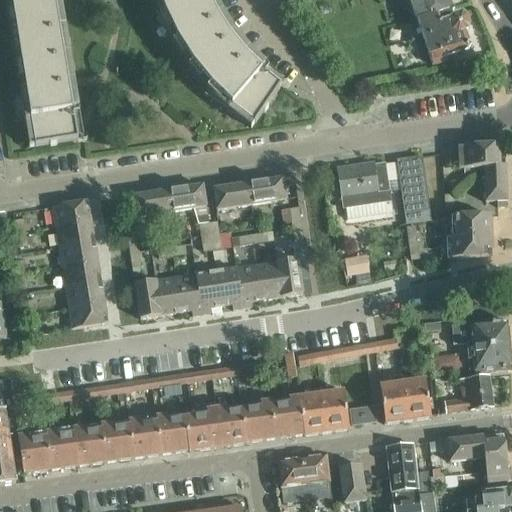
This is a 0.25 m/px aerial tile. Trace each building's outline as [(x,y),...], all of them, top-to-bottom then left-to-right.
[(11,0),(13,11),(11,11),(7,12),(13,11),(17,38),(15,38),(11,39),(11,40),(17,39),(22,65),(20,65),(16,66),(16,67),(22,66),(26,92),(24,93),(20,93),(20,94),(26,93),(31,120),(29,120),(25,120),(25,121),(31,120),(35,147),(33,147),(29,148),(29,149),(35,148),(50,146),(50,147),(57,146),(57,145),(78,141),(74,118),(74,114),(55,0),(11,0)] [(261,72),(246,57),(245,56),(230,38),(218,18),(209,0),(159,0),(165,15),(160,18),(166,16),(178,41),(172,44),(173,44),(178,42),(193,65),(188,68),(188,69),(193,65),(211,87),(206,91),(207,92),(211,87),(231,107),(227,111),(228,112),(232,107),(254,124),(250,129),(251,130),(254,125),(255,125),(281,87),(261,72)] [(407,0),(417,21),(432,66),(444,61),(443,58),(467,49),(468,50),(470,47),(469,46),(465,33),(466,32),(469,28),(466,19),(461,17),(442,22),(440,15),(454,11),(446,0),(407,0)] [(469,149),(468,143),(458,144),(459,171),(484,170),(486,204),(497,204),(497,209),(507,208),(505,147),(469,149)] [(397,161),(404,215),(430,212),(422,158),(397,161)] [(338,170),(342,200),(344,210),(391,203),(385,164),(374,166),(373,165),(338,170)] [(258,179),(247,181),(251,207),(286,202),(283,180),(259,184),(258,179)] [(251,207),(247,181),(237,182),(238,187),(213,191),(217,212),(251,207)] [(178,186),(167,188),(171,214),(206,209),(203,187),(179,191),(178,186)] [(171,214),(167,188),(156,189),(157,194),(133,198),(136,219),(171,214)] [(455,211),(454,197),(444,197),(445,211),(455,211)] [(53,209),(56,229),(91,223),(88,203),(53,209)] [(289,211),(292,225),(301,223),(299,209),(289,211)] [(430,212),(404,215),(406,225),(431,222),(430,212)] [(487,259),(486,239),(492,238),(491,217),(455,218),(456,239),(451,239),(452,261),(487,259)] [(14,222),(16,236),(25,235),(23,221),(14,222)] [(56,229),(59,250),(95,244),(91,223),(56,229)] [(217,223),(208,225),(211,239),(219,237),(217,223)] [(199,226),(201,240),(211,239),(208,225),(199,226)] [(406,228),(408,243),(417,242),(415,227),(406,228)] [(292,230),(295,244),(304,243),(302,229),(292,230)] [(127,235),(129,249),(138,248),(136,234),(127,235)] [(266,234),(252,237),(253,246),(267,244),(266,234)] [(25,235),(16,236),(19,250),(28,248),(25,235)] [(230,236),(219,237),(220,245),(221,251),(232,249),(231,240),(230,236)] [(219,237),(211,239),(213,252),(221,251),(220,245),(219,237)] [(253,246),(252,237),(239,239),(240,248),(253,246)] [(211,239),(201,240),(203,254),(213,252),(211,239)] [(59,250),(63,270),(98,264),(95,244),(59,250)] [(409,248),(411,262),(420,261),(418,246),(409,248)] [(185,247),(171,249),(172,258),(186,256),(185,247)] [(172,258),(171,249),(157,251),(159,260),(172,258)] [(130,255),(132,269),(141,268),(139,254),(130,255)] [(346,261),(348,277),(368,274),(366,262),(356,264),(356,260),(346,261)] [(297,261),(277,264),(282,299),(303,296),(297,261)] [(14,264),(16,277),(25,276),(23,262),(14,264)] [(63,270),(66,290),(101,284),(98,264),(63,270)] [(277,264),(257,267),(262,302),(282,299),(277,264)] [(257,267),(236,270),(243,311),(252,309),(251,304),(262,302),(257,267)] [(236,270),(216,273),(221,309),(232,307),(233,312),(243,311),(236,270)] [(216,273),(196,277),(202,317),(211,315),(210,310),(221,309),(216,273)] [(25,276),(16,277),(19,291),(27,290),(25,276)] [(196,277),(175,280),(181,315),(192,313),(193,318),(202,317),(196,277)] [(175,280),(155,283),(160,318),(181,315),(175,280)] [(160,318),(155,283),(135,286),(140,321),(160,318)] [(66,290),(69,310),(105,305),(101,284),(66,290)] [(27,303),(30,317),(39,315),(37,301),(27,303)] [(105,305),(69,310),(73,331),(108,325),(105,305)] [(39,315),(30,317),(32,330),(41,329),(39,315)] [(507,323),(452,327),(453,346),(467,345),(469,373),(511,370),(511,367),(511,362),(511,361),(511,357),(510,354),(508,327),(508,324),(507,324),(507,323)] [(432,326),(424,327),(424,329),(425,335),(433,334),(432,327),(432,326)] [(374,345),(375,354),(398,350),(396,341),(374,345)] [(374,345),(365,347),(366,356),(375,354),(374,345)] [(365,347),(353,349),(355,358),(366,356),(365,347)] [(353,349),(342,351),(344,360),(355,358),(353,349)] [(342,351),(331,353),(333,362),(344,360),(342,351)] [(331,353),(320,355),(322,364),(333,362),(331,353)] [(285,356),(286,368),(295,366),(293,355),(285,356)] [(320,355),(309,357),(310,366),(322,364),(320,355)] [(310,366),(309,357),(297,359),(299,368),(310,366)] [(447,359),(435,360),(436,372),(448,371),(447,359)] [(259,365),(248,367),(249,375),(260,373),(259,365)] [(295,366),(286,368),(288,379),(296,378),(295,366)] [(248,367),(237,368),(238,377),(249,375),(248,367)] [(237,368),(226,370),(227,378),(238,377),(237,368)] [(227,378),(226,370),(215,372),(216,380),(227,378)] [(215,372),(206,373),(208,381),(216,380),(215,372)] [(206,373),(196,375),(197,383),(208,381),(206,373)] [(197,383),(196,375),(185,376),(187,385),(197,383)] [(179,377),(167,379),(168,387),(181,385),(179,377)] [(471,413),(493,410),(489,377),(460,381),(463,402),(444,404),(446,416),(471,412),(471,413)] [(168,387),(167,379),(155,381),(156,389),(168,387)] [(156,389),(155,381),(147,382),(148,390),(156,389)] [(425,381),(394,385),(380,388),(385,426),(431,420),(425,381)] [(147,382),(135,384),(136,392),(148,390),(147,382)] [(135,384),(123,386),(124,394),(136,392),(135,384)] [(123,386),(112,387),(113,396),(124,394),(123,386)] [(113,396),(112,387),(100,389),(101,397),(113,396)] [(100,389),(91,390),(93,399),(101,397),(100,389)] [(91,390),(79,392),(81,400),(93,399),(91,390)] [(79,392),(68,394),(69,402),(81,400),(79,392)] [(299,399),(304,437),(304,438),(349,431),(343,393),(299,399)] [(68,394),(56,395),(58,404),(69,402),(68,394)] [(58,404),(56,395),(44,397),(46,406),(58,404)] [(20,396),(10,398),(13,412),(14,412),(16,421),(24,419),(21,401),(20,396)] [(0,488),(16,486),(2,399),(0,398),(0,488)] [(289,405),(271,407),(276,441),(304,437),(299,399),(289,400),(289,405)] [(276,441),(271,407),(270,407),(270,403),(260,404),(260,409),(242,411),(247,445),(276,441)] [(225,409),(216,411),(221,449),(247,446),(247,445),(242,411),(226,414),(225,409)] [(376,423),(374,410),(351,413),(353,426),(376,423)] [(190,419),(185,420),(190,454),(195,453),(221,449),(216,411),(206,412),(207,416),(190,419)] [(156,419),(157,424),(161,457),(189,453),(189,454),(190,454),(185,420),(167,422),(166,418),(156,419)] [(13,419),(6,420),(9,440),(17,438),(13,419)] [(128,423),(129,428),(134,461),(161,457),(157,424),(139,426),(138,422),(128,423)] [(100,427),(101,432),(106,464),(134,461),(129,428),(111,430),(111,426),(100,427)] [(73,431),(73,435),(78,468),(106,464),(101,432),(83,434),(83,429),(73,431)] [(45,435),(46,439),(50,472),(78,468),(73,435),(56,438),(55,433),(45,435)] [(428,455),(444,453),(449,452),(450,464),(484,460),(487,485),(511,482),(511,471),(507,472),(503,436),(426,445),(428,455)] [(50,472),(46,439),(28,442),(27,438),(17,439),(24,476),(50,472)] [(387,449),(393,511),(420,511),(413,447),(387,449)] [(326,458),(302,461),(305,487),(329,484),(326,458)] [(302,461),(278,464),(281,489),(282,489),(282,496),(292,495),(292,494),(306,492),(305,487),(302,461)] [(349,469),(348,464),(338,465),(344,506),(366,502),(360,467),(349,469)] [(430,494),(428,473),(417,474),(419,495),(430,494)] [(456,477),(444,478),(445,487),(445,488),(457,486),(456,477)] [(430,479),(431,489),(445,487),(444,478),(430,479)] [(464,503),(465,511),(473,511),(511,507),(511,503),(511,502),(511,486),(481,490),(482,500),(464,503)] [(420,497),(422,511),(436,511),(434,495),(420,497)]
